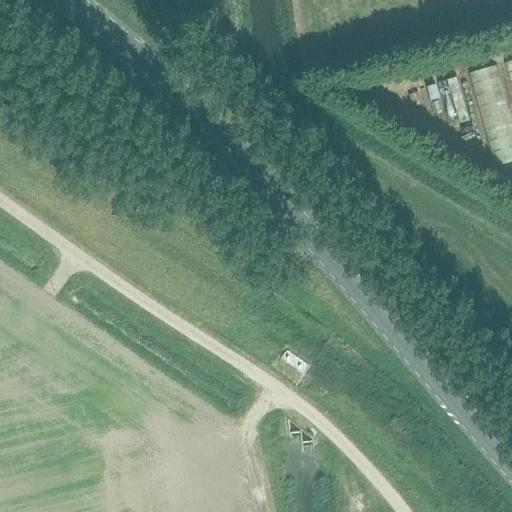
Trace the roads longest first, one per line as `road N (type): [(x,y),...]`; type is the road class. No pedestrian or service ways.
road 1 (secondary): [(511,465),(220,133),(64,0)]
road 2 (unclassified): [(402,511),(323,422),(0,201)]
